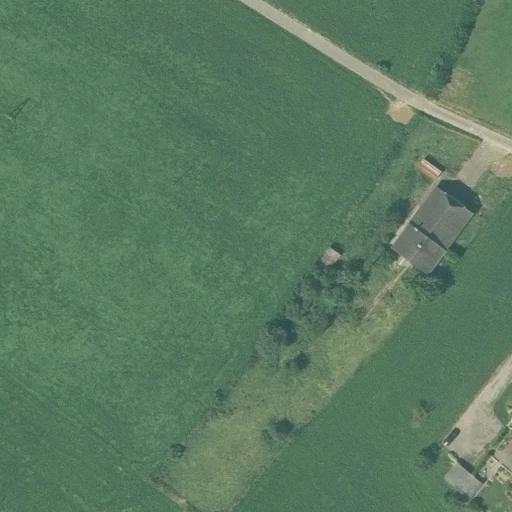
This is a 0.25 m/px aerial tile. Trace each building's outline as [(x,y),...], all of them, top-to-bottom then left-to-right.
[(441,172),(424,159),(417,169),(435,181),(441,172)] [(472,214),(436,187),(409,224),(445,250),(472,214)] [(445,250),(409,224),(391,248),(427,275),(445,250)] [(340,255),(330,248),(320,261),(331,268),(340,255)] [(455,488),(468,473),(455,463),(442,477),(455,488)] [(468,473),(455,488),(460,493),(467,499),(480,484),(468,473)]
